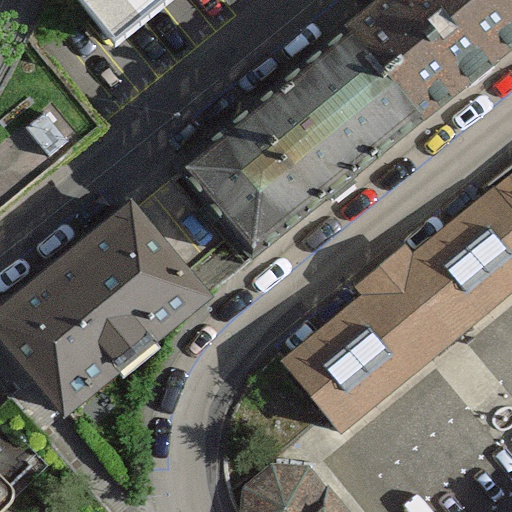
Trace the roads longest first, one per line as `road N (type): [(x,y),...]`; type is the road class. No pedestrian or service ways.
road 1 (residential): [(511,118),(238,345),(195,416),(196,511)]
road 2 (residential): [(302,0),(0,258)]
